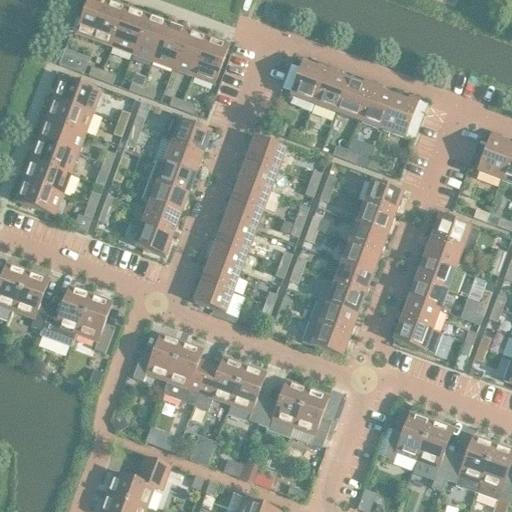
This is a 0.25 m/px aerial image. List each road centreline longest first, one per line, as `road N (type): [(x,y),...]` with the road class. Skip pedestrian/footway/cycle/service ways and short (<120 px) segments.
road 1 (residential): [(164,303),(192,225),(210,208),(238,136),(264,45),(287,43),(458,106)]
road 2 (residential): [(164,303),(180,320),(367,387)]
road 3 (residential): [(77,511),(142,313)]
road 4 (residential): [(511,427),(373,375)]
road 5 (residential): [(0,231),(138,282)]
road 6 (residential): [(331,511),(328,498),(367,387)]
road 7 (residential): [(458,106),(411,221)]
